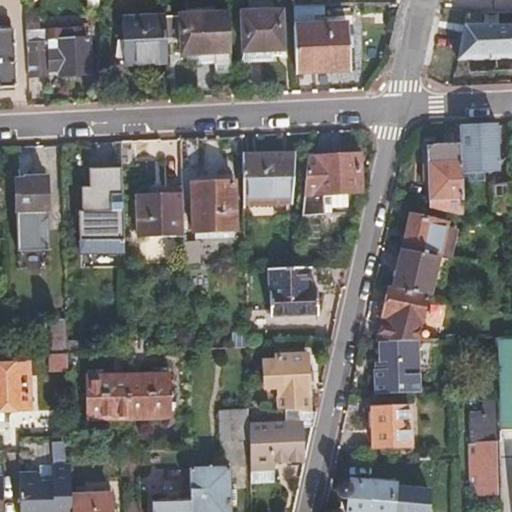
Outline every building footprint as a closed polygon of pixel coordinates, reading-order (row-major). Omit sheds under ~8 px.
[(239,14),(241,53),(272,52),(281,51),(279,12),(239,14)] [(227,14),(164,17),(165,46),(180,45),(180,56),(196,56),(196,61),(213,60),(213,71),(229,70),(227,14)] [(165,46),(164,17),(122,19),(123,41),(116,42),(115,58),(124,58),(124,65),(166,63),(165,46)] [(292,27),(295,74),(315,74),(315,68),(349,67),(347,25),(292,27)] [(511,31),(510,31),(510,29),(490,29),(490,26),(465,26),(457,62),(511,59),(511,31)] [(26,30),(27,77),(49,77),(49,72),(58,71),(58,76),(89,76),(88,36),(83,37),(83,28),(61,28),(61,38),(47,39),(46,29),(26,30)] [(0,88),(12,88),(12,85),(16,85),(14,33),(12,31),(0,31),(0,88)] [(272,52),(241,53),(242,63),(272,62),(272,52)] [(498,125),(460,127),(461,148),(462,162),(463,166),(485,165),(499,165),(498,125)] [(197,140),(181,141),(182,171),(198,170),(197,140)] [(429,163),(432,212),(465,218),(463,179),(463,166),(462,162),(461,148),(434,149),(429,155),(429,160),(429,163)] [(242,157),(243,203),(292,201),(294,156),(242,157)] [(315,160),(306,160),(301,218),(330,217),(330,212),(348,211),(347,196),(361,196),(359,158),(315,160)] [(485,165),(463,166),(463,179),(485,178),(485,165)] [(26,182),(16,182),(16,216),(17,233),(48,232),(48,215),(47,179),(26,180),(26,182)] [(511,214),(511,197),(511,183),(492,186),(493,210),(511,214)] [(233,184),(191,186),(193,235),(234,233),(233,184)] [(138,240),(183,238),(182,196),(166,196),(154,197),(137,197),(138,240)] [(113,200),(76,201),(77,239),(114,238),(113,200)] [(411,217),(403,251),(438,258),(451,261),(458,228),(411,217)] [(403,251),(394,290),(429,297),(438,258),(403,251)] [(316,287),(315,267),(307,268),(308,287),(316,287)] [(307,268),(297,268),(266,269),(269,315),(317,313),(316,287),(308,287),(307,268)] [(380,341),(418,340),(420,340),(422,330),(429,297),(394,290),(391,289),(384,322),(380,341)] [(101,311),(86,312),(86,333),(102,333),(101,311)] [(52,320),(52,355),(66,354),(65,319),(52,320)] [(34,356),(52,355),(52,320),(34,320),(34,356)] [(511,336),(498,337),(500,431),(511,431),(511,336)] [(376,394),(419,392),(418,340),(380,341),(382,361),(389,361),(389,368),(375,369),(376,394)] [(278,389),(278,411),(283,411),(309,413),(308,397),(307,356),(277,358),(276,358),(276,363),(263,364),(265,389),(278,389)] [(375,362),(375,369),(389,368),(389,361),(382,361),(375,362)] [(0,368),(0,410),(4,410),(28,410),(27,368),(0,368)] [(168,377),(127,378),(128,419),(169,418),(168,377)] [(128,419),(127,378),(87,380),(88,420),(128,419)] [(479,496),(499,495),(497,416),(497,404),(482,405),(483,417),(468,417),(468,451),(474,451),(474,488),(478,488),(479,496)] [(410,405),(372,406),(374,446),(413,445),(410,405)] [(246,410),(218,411),(219,441),(246,440),(246,410)] [(253,416),(248,416),(250,482),(273,482),(273,461),(301,460),(301,427),(312,427),(315,414),(309,413),(283,411),(284,425),(258,424),(259,416),(253,416)] [(18,511),(70,511),(70,495),(69,464),(45,464),(45,473),(17,474),(18,511)] [(229,467),(190,469),(191,491),(191,498),(191,511),(230,511),(230,500),(230,489),(229,467)] [(191,491),(190,469),(164,469),(164,492),(191,491)] [(335,490),(335,493),(336,496),(338,498),(340,500),(343,501),(346,500),(344,511),(424,511),(427,491),(392,488),(392,485),(347,482),(347,485),(345,484),(342,484),(339,486),(337,488),(335,490)] [(70,511),(110,511),(110,494),(70,495),(70,511)] [(150,511),(191,511),(191,498),(151,500),(150,511)]
